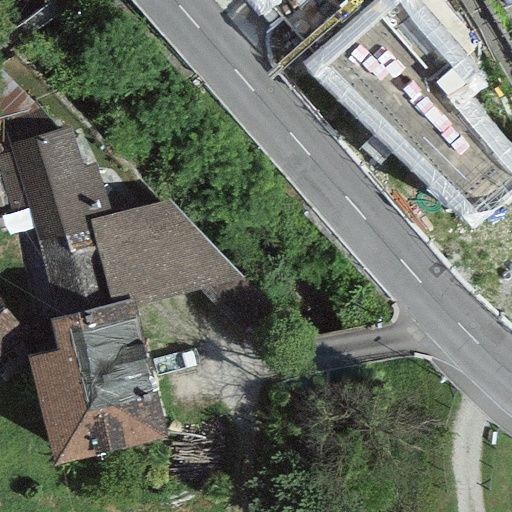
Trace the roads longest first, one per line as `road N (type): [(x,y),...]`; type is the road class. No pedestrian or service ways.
road 1 (tertiary): [(511,382),(480,356),(176,0)]
road 2 (track): [(175,307),(233,370),(245,402),(234,511)]
